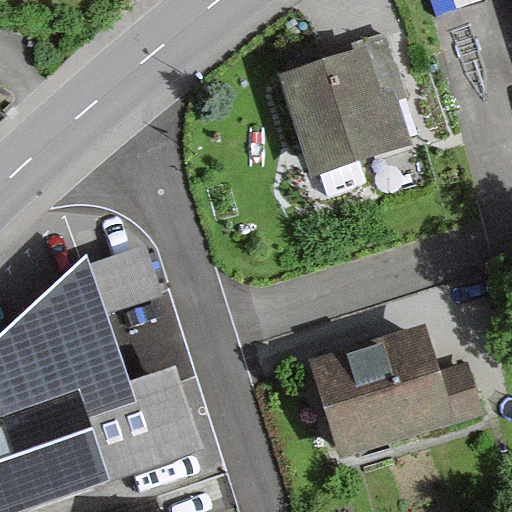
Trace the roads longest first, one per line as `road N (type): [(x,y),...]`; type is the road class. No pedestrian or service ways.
road 1 (residential): [(480,244),(200,332)]
road 2 (residential): [(200,332),(110,87)]
road 3 (residential): [(257,511),(200,332)]
road 4 (secondary): [(0,187),(110,87)]
road 5 (secondary): [(110,87),(222,0)]
